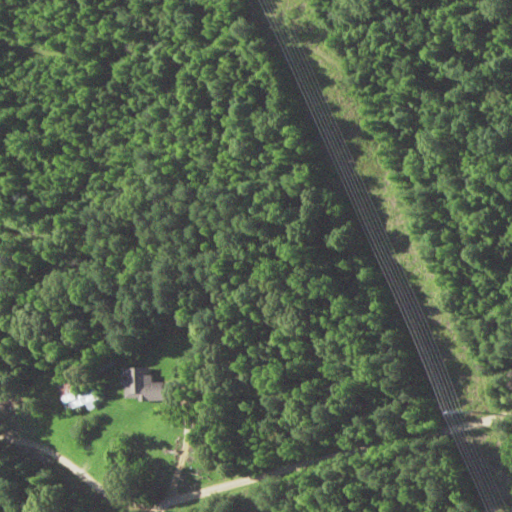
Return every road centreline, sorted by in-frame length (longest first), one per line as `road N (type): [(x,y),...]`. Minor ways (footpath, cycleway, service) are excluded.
road 1 (residential): [(511,348),(222,481),(89,502),(0,441)]
road 2 (residential): [(0,44),(176,48),(422,80),(511,76)]
